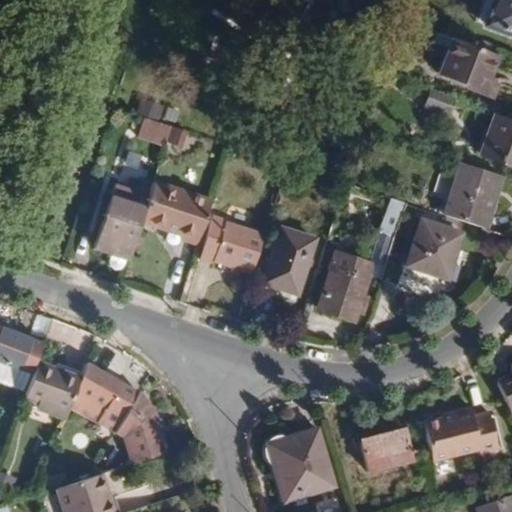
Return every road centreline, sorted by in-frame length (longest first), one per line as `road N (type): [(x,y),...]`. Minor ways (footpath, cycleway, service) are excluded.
road 1 (residential): [(225,355),(289,376),(354,379),(405,368),(462,343),(511,289)]
road 2 (residential): [(0,271),(225,355)]
road 3 (residential): [(225,355),(209,415),(237,511)]
